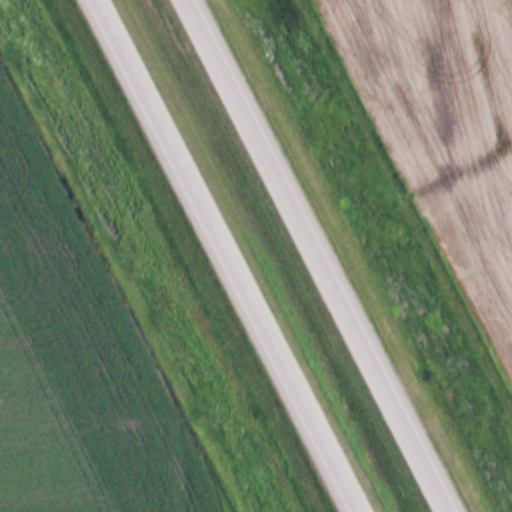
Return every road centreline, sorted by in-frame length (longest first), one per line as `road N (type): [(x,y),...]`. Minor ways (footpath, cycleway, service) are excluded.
road 1 (motorway): [(449,511),(184,0)]
road 2 (motorway): [(98,0),(359,511)]
